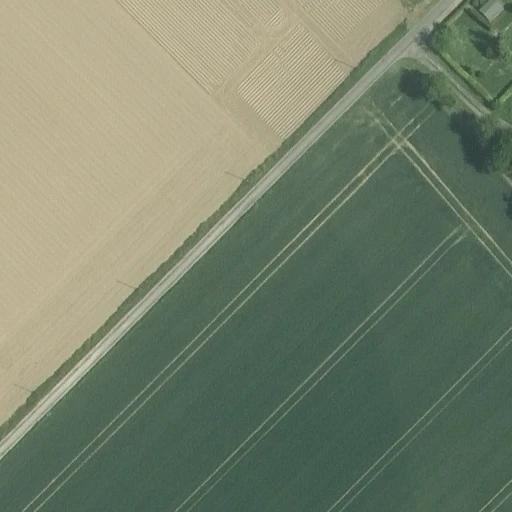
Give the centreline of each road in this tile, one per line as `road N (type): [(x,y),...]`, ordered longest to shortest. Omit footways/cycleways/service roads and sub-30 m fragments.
road 1 (track): [(0,453),(451,0)]
road 2 (track): [(407,43),(511,136)]
